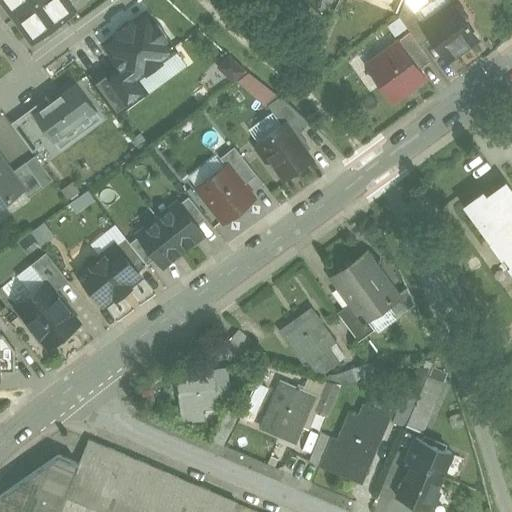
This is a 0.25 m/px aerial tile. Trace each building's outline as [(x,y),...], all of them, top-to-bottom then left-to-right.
[(2,0),(32,40),(77,7),(72,0),(2,0)] [(425,23),(408,0),(406,0),(400,14),(411,30),(421,43),(432,35),(424,24),(425,23)] [(425,23),(424,24),(432,35),(449,58),(478,37),(469,25),(470,24),(469,22),(468,23),(466,20),(467,14),(461,7),(456,6),(453,3),(425,23)] [(148,13),(108,43),(116,54),(114,55),(115,61),(118,66),(122,68),(110,76),(108,72),(97,80),(118,109),(130,100),(129,99),(128,99),(120,88),(133,78),(134,79),(135,78),(146,70),(147,72),(152,71),(161,64),(164,59),(162,57),(174,49),(168,40),(169,38),(168,33),(161,23),(156,21),(154,22),(148,13)] [(421,43),(411,30),(398,40),(400,43),(401,42),(420,68),(432,58),(421,43)] [(400,43),(370,64),(394,98),(425,75),(420,68),(401,42),(400,43)] [(236,78),(246,66),(231,54),(221,66),(236,78)] [(247,67),(237,79),(266,101),(276,89),(247,67)] [(103,111),(80,85),(69,94),(58,82),(35,101),(43,110),(35,116),(49,134),(60,146),(103,111)] [(309,119),(291,103),(281,95),(269,103),(284,123),(287,121),(294,130),(309,119)] [(36,144),(49,134),(35,116),(28,106),(15,116),(36,144)] [(284,123),(260,140),(260,141),(258,147),(267,159),(273,159),(285,176),(313,156),(294,130),(287,121),(284,123)] [(258,173),(236,145),(222,156),(228,164),(229,163),(245,183),(258,173)] [(0,153),(0,205),(24,188),(25,187),(13,171),(0,153)] [(54,178),(37,154),(27,161),(45,185),(54,178)] [(27,161),(13,171),(25,187),(24,188),(30,196),(45,185),(27,161)] [(228,164),(199,187),(225,220),(255,196),(245,183),(229,163),(228,164)] [(482,193),(467,204),(493,239),(489,242),(501,258),(504,256),(509,263),(507,265),(511,271),(511,191),(506,183),(486,197),(482,193)] [(207,217),(190,195),(181,202),(198,224),(207,217)] [(179,201),(159,217),(184,248),(204,232),(198,224),(181,202),(179,201)] [(184,248),(159,217),(139,233),(158,256),(164,264),(184,248)] [(43,220),(32,229),(41,241),(53,232),(43,220)] [(158,256),(140,234),(131,242),(149,263),(158,256)] [(131,242),(127,236),(117,243),(139,271),(149,263),(131,242)] [(117,243),(102,255),(101,253),(92,256),(86,261),(82,269),(83,271),(81,273),(104,303),(115,294),(118,297),(132,286),(129,283),(141,273),(139,271),(117,243)] [(70,279),(48,251),(33,263),(48,282),(49,281),(56,290),(70,279)] [(397,297),(364,253),(334,275),(352,300),(354,300),(368,318),(397,297)] [(56,290),(49,281),(48,282),(17,306),(29,321),(28,322),(36,333),(38,331),(50,346),(53,344),(54,345),(68,334),(67,333),(81,321),(56,290)] [(368,318),(354,300),(352,300),(339,311),(360,339),(375,327),(368,318)] [(312,307),(282,328),(306,361),(310,358),(321,373),(338,360),(327,346),(335,340),(312,307)] [(255,340),(240,327),(232,335),(247,349),(255,340)] [(14,346),(0,332),(0,371),(15,372),(14,346)] [(247,349),(232,335),(224,344),(239,358),(247,349)] [(215,368),(178,372),(184,419),(206,416),(205,406),(219,404),(219,402),(227,401),(225,385),(217,386),(215,368)] [(319,382),(294,374),(291,383),(315,393),(319,382)] [(428,375),(407,424),(424,431),(444,383),(428,375)] [(291,383),(282,379),(262,426),(296,440),(315,393),(291,383)] [(342,383),(327,379),(315,408),(328,414),(342,383)] [(410,379),(397,409),(398,409),(410,414),(423,384),(410,379)] [(390,413),(366,403),(362,413),(386,424),(390,413)] [(362,413),(352,409),(340,438),(334,436),(322,463),(362,480),(386,424),(362,413)] [(410,414),(398,409),(394,420),(405,424),(410,414)] [(323,431),(311,458),(322,463),(334,436),(323,431)] [(453,451),(417,435),(407,459),(413,461),(413,460),(443,473),(453,451)] [(237,501),(91,439),(90,438),(89,439),(90,440),(81,461),(80,461),(80,462),(59,511),(232,511),(237,502),(238,501),(237,500),(237,501)] [(300,449),(292,469),(304,474),(312,455),(300,449)] [(60,453),(0,495),(0,511),(59,511),(80,462),(60,453)] [(443,473),(413,460),(413,461),(398,496),(428,509),(429,509),(430,509),(431,508),(429,508),(437,489),(438,490),(439,489),(437,488),(443,473)]
